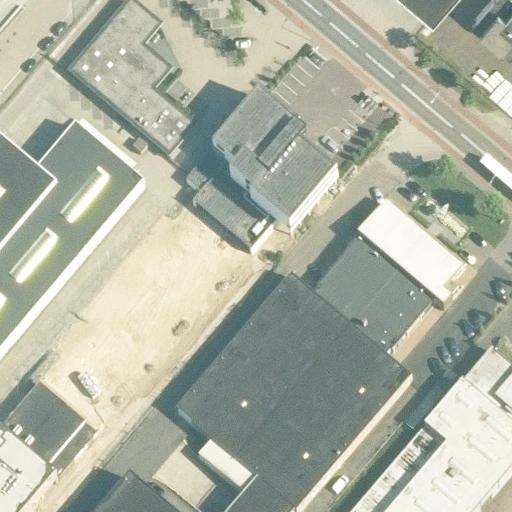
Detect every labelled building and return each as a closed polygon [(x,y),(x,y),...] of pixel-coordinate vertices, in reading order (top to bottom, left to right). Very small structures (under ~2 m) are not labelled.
[(421,0),(434,11),(443,0),(421,0)] [(511,0),(490,0),(472,21),(511,54),(511,52),(511,0)] [(194,130),(153,94),(171,73),(143,50),(160,29),(131,4),(71,75),(169,159),(194,130)] [(0,511),(33,511),(182,338),(186,341),(207,316),(219,301),(232,286),(228,283),(277,226),(291,238),(337,184),(300,152),(301,150),(300,149),(305,144),(297,138),(300,134),(261,101),(215,155),(221,160),(220,161),(217,162),(214,162),(213,161),(210,159),(209,158),(187,183),(203,196),(145,265),(0,435),(0,511)] [(0,360),(145,189),(76,131),(38,177),(0,144),(0,360)] [(141,156),(147,149),(139,142),(133,150),(141,156)] [(301,511),(412,382),(386,360),(390,354),(392,355),(435,305),(444,312),(463,289),(462,288),(461,290),(453,284),(463,272),(388,208),(317,290),(319,292),(313,298),(292,280),(177,415),(259,484),(235,511),(167,511),(131,481),(104,511),(301,511)] [(511,511),(511,370),(495,356),(362,511),(511,511)]
